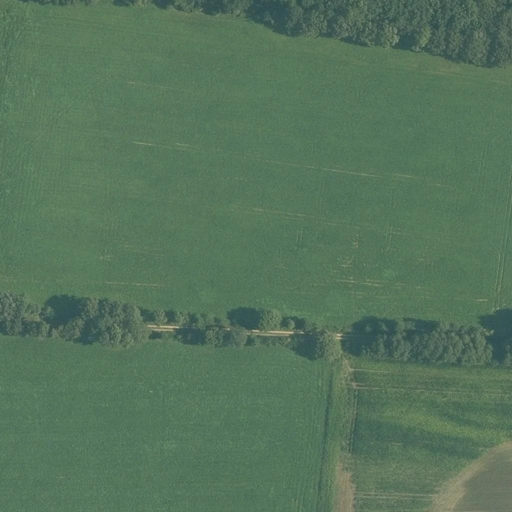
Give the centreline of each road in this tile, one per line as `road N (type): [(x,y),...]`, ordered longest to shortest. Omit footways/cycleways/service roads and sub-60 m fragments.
road 1 (track): [(0,320),(511,346)]
road 2 (track): [(226,0),(511,39)]
